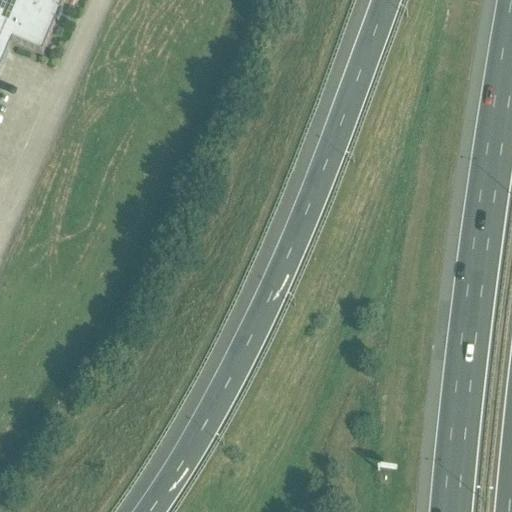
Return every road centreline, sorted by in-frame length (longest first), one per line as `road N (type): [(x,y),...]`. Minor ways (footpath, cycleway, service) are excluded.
road 1 (motorway): [(385,0),(277,263),(191,433),(135,511)]
road 2 (motorway): [(511,45),(450,511)]
